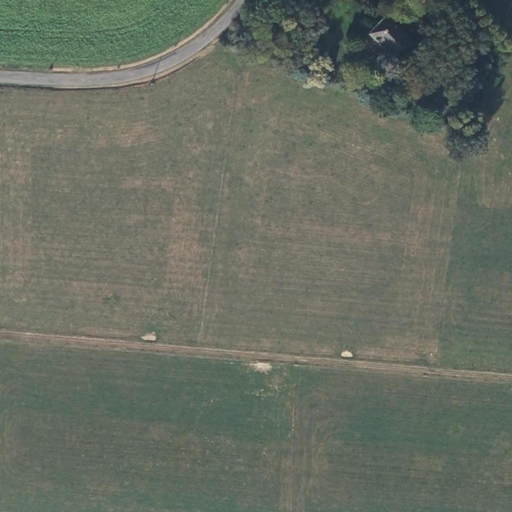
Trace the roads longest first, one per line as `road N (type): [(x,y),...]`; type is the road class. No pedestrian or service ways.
road 1 (track): [(511,379),(0,331)]
road 2 (tertiary): [(245,0),(205,40),(137,74),(0,76)]
